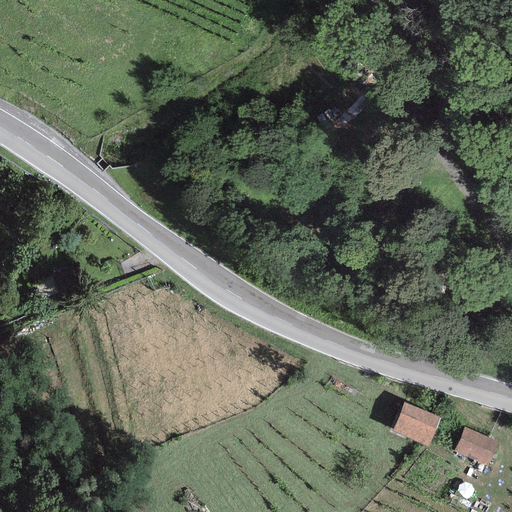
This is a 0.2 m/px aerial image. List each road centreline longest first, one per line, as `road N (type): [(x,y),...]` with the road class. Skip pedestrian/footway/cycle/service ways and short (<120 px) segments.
road 1 (tertiary): [(0,125),(248,303),(363,354),(511,397)]
road 2 (track): [(511,249),(465,164),(284,0)]
